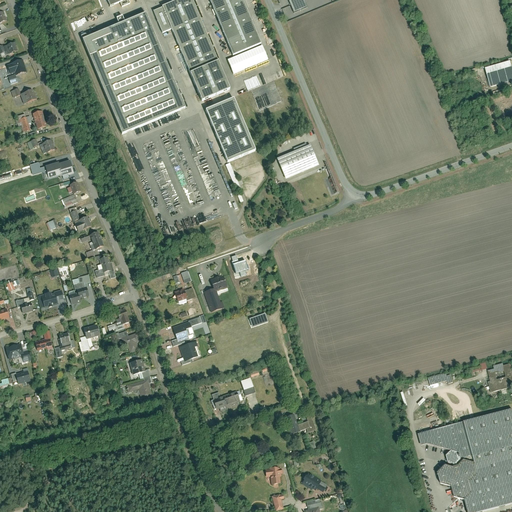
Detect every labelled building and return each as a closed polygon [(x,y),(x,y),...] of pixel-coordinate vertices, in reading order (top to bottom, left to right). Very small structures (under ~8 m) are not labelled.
[(230,89),(192,0),(181,0),(155,11),(164,33),(172,29),(202,100),(230,89)] [(261,43),(242,0),(210,0),(232,55),(261,43)] [(304,0),(288,0),(295,13),(308,7),(304,0)] [(5,12),(0,13),(0,24),(9,21),(5,12)] [(146,14),(83,40),(123,135),(185,109),(146,14)] [(19,51),(15,43),(8,45),(11,53),(19,51)] [(268,60),(263,46),(227,60),(233,74),(268,60)] [(17,76),(28,72),(24,59),(8,65),(12,74),(8,75),(10,81),(18,79),(17,76)] [(511,82),(511,67),(511,63),(485,70),(490,88),(511,82)] [(18,89),(11,91),(13,98),(21,95),(18,89)] [(38,99),(34,90),(26,93),(30,103),(38,99)] [(253,152),(231,100),(203,112),(225,164),(253,152)] [(43,111),(34,114),(36,122),(46,119),(43,111)] [(18,127),(21,126),(23,133),(30,131),(28,124),(32,123),(30,116),(26,117),(25,114),(16,117),(18,127)] [(48,127),(46,119),(36,122),(39,129),(48,127)] [(27,142),(30,149),(39,146),(36,139),(27,142)] [(53,140),(44,144),(48,153),(57,150),(53,140)] [(318,167),(310,146),(278,160),(286,180),(318,167)] [(78,174),(77,172),(74,163),(64,167),(64,165),(50,169),(53,180),(65,176),(66,178),(78,174)] [(79,182),(71,185),(75,194),(83,191),(79,182)] [(61,200),(65,208),(78,203),(74,195),(61,200)] [(93,227),(89,216),(80,221),(80,222),(76,224),(80,232),(93,227)] [(49,231),(56,228),(53,221),(46,223),(49,231)] [(99,232),(91,236),(96,250),(105,246),(99,232)] [(78,238),(80,243),(89,240),(87,235),(78,238)] [(88,260),(95,257),(92,250),(86,253),(88,260)] [(113,271),(110,257),(101,259),(105,273),(113,271)] [(60,272),(62,272),(63,276),(69,274),(66,265),(58,268),(60,272)] [(188,271),(181,273),(185,284),(192,281),(188,271)] [(15,286),(20,285),(18,280),(7,283),(9,291),(16,289),(15,286)] [(212,313),(223,309),(218,292),(231,287),(228,281),(214,285),(215,289),(205,293),(212,313)] [(90,297),(87,287),(79,289),(80,293),(82,299),(90,297)] [(26,289),(30,301),(35,300),(31,288),(26,289)] [(194,289),(186,291),(190,301),(198,299),(194,289)] [(46,302),(59,299),(57,291),(44,294),(46,302)] [(186,291),(177,294),(180,303),(189,299),(186,291)] [(73,305),(83,302),(80,293),(71,295),(73,305)] [(25,314),(35,311),(32,302),(22,305),(25,314)] [(0,318),(0,321),(10,318),(7,309),(0,310),(0,318)] [(126,324),(131,322),(127,310),(118,313),(120,318),(123,317),(126,324)] [(190,322),(174,327),(179,342),(195,337),(190,322)] [(98,325),(85,329),(88,339),(101,336),(98,325)] [(46,339),(36,342),(38,350),(55,347),(51,331),(44,333),(46,339)] [(69,333),(61,336),(64,344),(72,342),(69,333)] [(141,342),(138,333),(125,338),(131,354),(141,351),(138,343),(141,342)] [(197,341),(180,347),(186,362),(202,356),(197,341)] [(7,347),(10,359),(25,356),(22,344),(7,347)] [(144,360),(131,363),(134,375),(147,372),(144,360)] [(486,362),(480,364),(481,368),(470,370),(471,373),(488,369),(486,362)] [(496,369),(490,371),(492,381),(490,383),(492,392),(511,387),(510,382),(511,381),(511,369),(511,364),(505,366),(504,363),(495,366),(496,369)] [(28,371),(17,374),(20,384),(31,381),(28,371)] [(453,382),(451,375),(447,376),(446,373),(428,378),(430,385),(447,380),(448,383),(453,382)] [(253,388),(250,379),(240,382),(243,391),(253,388)] [(153,394),(149,380),(127,385),(129,393),(140,390),(143,399),(153,394)] [(0,383),(0,390),(12,388),(10,381),(0,383)] [(218,393),(211,395),(213,401),(211,401),(214,411),(218,409),(219,413),(227,410),(226,407),(240,402),(236,392),(220,397),(218,393)] [(481,511),(511,504),(511,411),(418,434),(421,446),(427,444),(451,452),(445,456),(447,463),(454,465),(454,469),(445,466),(437,473),(440,485),(450,488),(453,498),(464,501),(466,511),(481,511)] [(299,433),(293,415),(284,418),(290,436),(299,433)] [(280,469),(269,470),(269,474),(265,474),(265,479),(270,479),(271,486),(280,485),(280,478),(281,478),(280,469)] [(321,482),(306,474),(300,485),(315,493),(317,489),(323,493),(326,486),(320,483),(321,482)] [(279,496),(271,498),(274,511),(276,511),(283,510),(281,501),(284,501),(282,496),(280,497),(279,496)] [(316,505),(315,501),(306,503),(308,511),(305,511),(304,511),(318,511),(323,509),(321,503),(316,505)]
